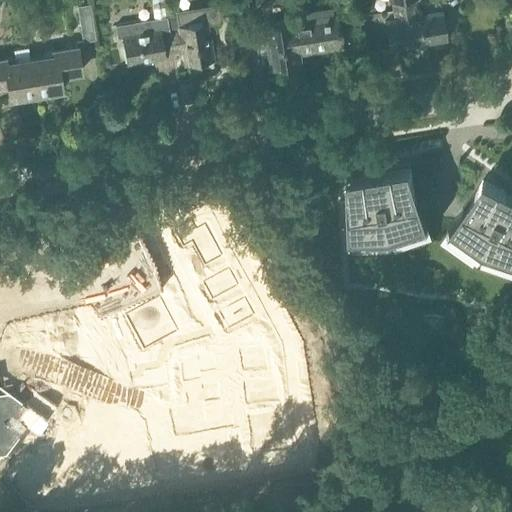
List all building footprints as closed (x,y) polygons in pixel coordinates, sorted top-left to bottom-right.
[(173,54),(169,31),(166,17),(167,16),(164,0),(151,0),(155,18),(115,25),(117,38),(124,37),(128,63),(163,57),(163,56),(173,54)] [(232,0),(233,9),(237,32),(251,30),(248,7),(246,0),(232,0)] [(338,0),(342,19),(355,16),(352,0),(338,0)] [(394,11),(417,7),(415,0),(390,0),(391,2),(393,1),(394,11)] [(83,42),(97,40),(91,4),(78,6),(83,42)] [(166,17),(169,31),(173,54),(184,52),(186,63),(212,58),(207,24),(222,21),(220,5),(177,11),(178,15),(167,16),(166,17)] [(417,7),(394,11),(396,22),(388,23),(393,50),(446,41),(441,14),(419,18),(417,7)] [(307,22),(293,24),(298,53),(341,46),(337,18),(334,18),(332,8),(306,13),(307,22)] [(292,20),(264,25),(267,41),(258,43),(262,70),(300,64),(293,24),(292,20)] [(31,58),(37,94),(62,90),(59,75),(81,71),(77,46),(43,52),(44,56),(31,58)] [(37,94),(31,58),(30,58),(28,47),(14,50),(15,57),(0,59),(0,85),(8,84),(11,99),(37,94)] [(393,255),(434,241),(429,227),(430,227),(411,168),(348,179),(350,241),(351,256),(393,255)] [(511,193),(484,179),(447,230),(448,230),(439,242),(474,267),(511,279),(511,193)] [(21,340),(21,341),(21,342),(21,344),(98,489),(100,491),(103,492),(193,479),(194,478),(195,477),(196,476),(196,475),(196,473),(196,472),(187,450),(238,443),(241,467),(242,468),(242,469),(243,470),(244,471),(245,471),(246,472),(247,472),(304,464),(306,463),(307,462),(308,461),(308,460),(309,459),(309,457),(295,347),(226,217),(225,216),(224,215),(223,215),(222,214),(221,214),(219,214),(163,227),(162,227),(161,228),(160,229),(159,230),(159,231),(158,232),(158,233),(158,234),(158,236),(158,237),(211,339),(175,359),(174,357),(173,356),(172,355),(170,355),(169,354),(167,354),(166,354),(164,355),(163,355),(161,356),(160,357),(159,358),(159,360),(158,361),(158,363),(158,364),(158,366),(159,367),(123,387),(90,325),(90,324),(89,323),(88,322),(87,322),(86,321),(85,321),(83,321),(82,321),(25,333),(24,334),(23,335),(22,336),(21,337),(21,338),(21,340)] [(504,350),(479,335),(468,354),(493,368),(504,350)] [(469,400),(479,384),(465,375),(455,392),(469,400)] [(474,510),(482,498),(452,478),(438,469),(429,482),(443,491),(430,511),(432,511),(459,511),(452,507),(457,498),(474,510)]
